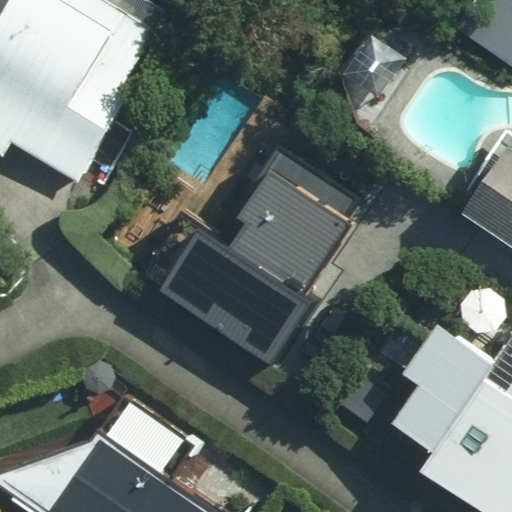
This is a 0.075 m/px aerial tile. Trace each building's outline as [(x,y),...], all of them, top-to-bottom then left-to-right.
[(0,0),(0,135),(22,149),(27,140),(94,181),(204,3),(199,0),(0,0)] [(511,0),(496,0),(475,27),(511,57),(511,0)] [(395,21),(361,61),(400,95),(435,55),(395,21)] [(199,187),(149,267),(292,358),(301,344),(319,355),(383,255),(360,240),(392,189),(299,131),(246,217),(199,187)] [(511,159),(485,198),(511,216),(511,159)] [(446,368),(418,409),(462,438),(444,465),(511,510),(511,340),(459,305),(426,354),(446,368)] [(122,419),(20,459),(91,511),(246,511),(247,511),(122,419)]
